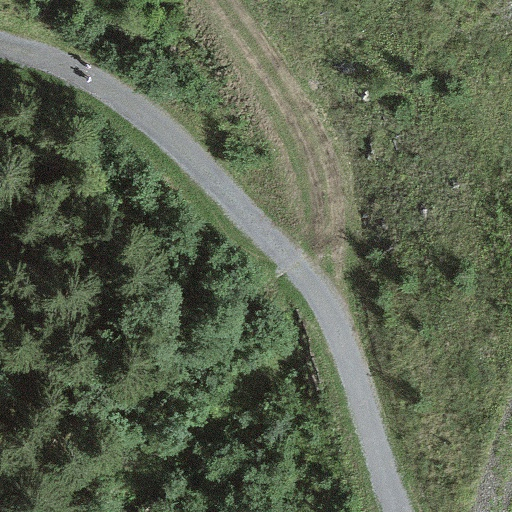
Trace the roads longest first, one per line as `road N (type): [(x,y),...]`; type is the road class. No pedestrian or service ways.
road 1 (track): [(0,50),(92,71),(179,132),(331,299),(404,511)]
road 2 (track): [(223,0),(256,45),(303,160),(323,217),(331,299)]
